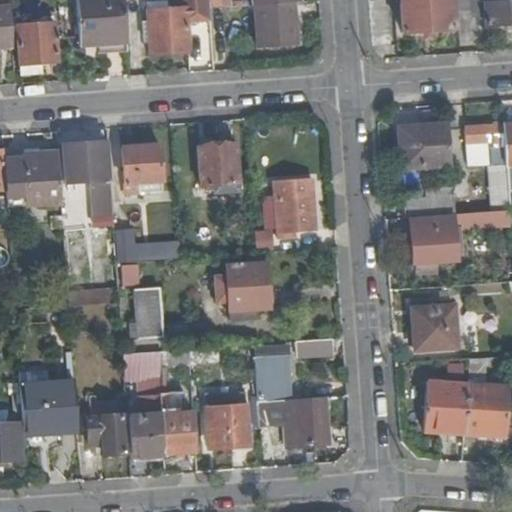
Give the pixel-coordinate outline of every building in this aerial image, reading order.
[(121,0),(74,0),(78,45),(96,44),(124,42),(121,0)] [(187,23),(208,22),(207,8),(206,0),(179,0),(180,7),(146,9),(149,54),(189,52),(187,23)] [(225,0),(206,0),(207,8),(226,7),(225,0)] [(449,0),(399,0),(401,34),(452,31),(449,0)] [(511,0),(460,0),(458,16),(484,14),(485,26),(511,24),(511,0)] [(295,45),(291,3),(250,5),(253,47),(295,45)] [(0,50),(10,50),(7,6),(0,6),(0,50)] [(18,64),(39,62),(56,61),(53,22),(15,24),(18,64)] [(96,53),(125,52),(124,42),(96,44),(96,53)] [(40,71),(39,62),(18,64),(18,73),(40,71)] [(511,126),(502,127),(504,165),(504,166),(511,165),(511,126)] [(448,145),(447,127),(397,130),(400,171),(450,167),(448,145)] [(502,127),(463,129),(464,145),(488,144),(489,163),(490,166),(504,165),(502,127)] [(111,217),(108,178),(107,178),(104,143),(60,147),(64,189),(80,188),(80,181),(88,181),(91,219),(111,217)] [(466,164),(489,163),(488,144),(464,145),(466,164)] [(158,145),(120,149),(124,196),(161,192),(158,145)] [(234,145),(196,148),(199,187),(213,186),(213,192),(218,192),(219,194),(238,192),(234,145)] [(60,202),(56,152),(21,154),(21,158),(2,160),(5,198),(23,196),(24,205),(60,202)] [(310,180),(271,183),(275,231),(289,230),(288,224),(313,221),(310,180)] [(23,196),(5,198),(5,206),(24,205),(23,196)] [(402,202),(404,218),(410,218),(453,215),(452,199),(402,202)] [(459,227),(508,224),(507,211),(459,214),(453,215),(410,218),(411,229),(409,229),(412,263),(455,260),(453,235),(453,227),(459,227)] [(254,230),(255,248),(272,247),(271,229),(254,230)] [(224,267),(225,276),(226,302),(227,312),(253,309),(268,308),(264,263),(224,267)] [(133,264),(118,266),(119,285),(134,284),(133,264)] [(226,302),(225,276),(212,277),(214,303),(226,302)] [(117,303),(116,288),(66,292),(67,307),(117,303)] [(157,288),(132,290),(135,342),(160,340),(157,288)] [(114,305),(98,307),(98,319),(115,317),(114,305)] [(452,306),(410,308),(413,352),(455,349),(452,306)] [(253,318),(253,309),(227,312),(227,320),(253,318)] [(329,340),(298,343),(299,356),(330,354),(329,340)] [(263,345),(252,346),(255,384),(257,384),(258,402),(290,400),(286,348),(263,349),(263,345)] [(200,350),(187,351),(188,366),(202,365),(200,350)] [(187,351),(121,355),(122,381),(135,380),(138,417),(125,419),(128,459),(194,452),(191,414),(185,414),(184,391),(166,392),(165,368),(188,366),(187,351)] [(76,431),(73,381),(48,384),(46,370),(17,373),(19,395),(21,422),(21,435),(76,431)] [(422,432),(462,434),(466,383),(425,381),(422,432)] [(466,383),(462,434),(502,437),(505,386),(466,383)] [(244,392),(203,395),(207,450),(248,447),(244,392)] [(21,422),(19,395),(11,395),(13,423),(0,424),(0,460),(20,459),(18,423),(21,422)] [(323,397),(290,400),(258,402),(256,402),(258,428),(283,426),(285,448),(327,444),(323,397)] [(120,416),(86,419),(88,446),(101,445),(101,455),(124,453),(120,416)]
